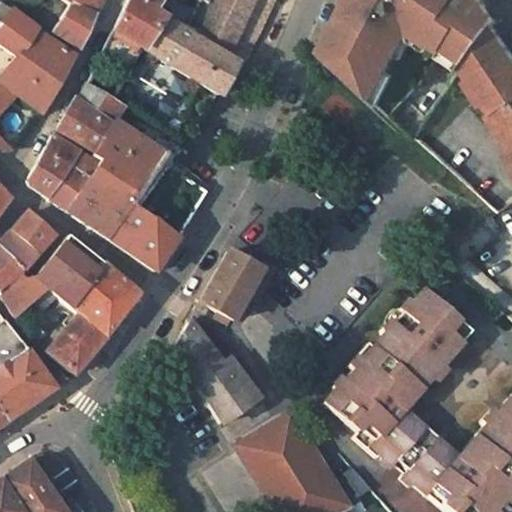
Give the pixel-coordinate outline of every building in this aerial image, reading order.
[(60,0),(70,5),(93,17),(100,0),(60,0)] [(127,0),(111,32),(142,51),(163,20),(153,13),(160,0),(127,0)] [(226,58),(231,49),(254,0),(219,0),(199,42),(226,58)] [(274,0),(254,0),(231,49),(246,57),(248,56),(274,0)] [(468,63),(495,30),(499,24),(482,1),(480,0),(349,0),(347,4),(324,53),(381,103),(418,34),(451,53),(453,54),(455,52),(468,63)] [(0,26),(10,13),(0,5),(0,26)] [(78,48),(93,17),(70,5),(53,31),(78,48)] [(37,34),(10,13),(0,26),(0,49),(14,60),(17,62),(37,34)] [(163,20),(142,51),(179,74),(199,42),(163,20)] [(511,55),(495,30),(468,63),(464,69),(496,117),(511,147),(511,55)] [(126,77),(142,51),(111,32),(97,59),(126,77)] [(17,62),(14,60),(4,71),(0,74),(0,88),(11,98),(36,118),(71,59),(37,34),(17,62)] [(235,63),(226,58),(199,42),(179,74),(217,98),(229,74),(235,63)] [(57,134),(91,156),(113,123),(122,109),(81,84),(72,100),(67,97),(54,121),(62,126),(57,134)] [(0,110),(11,98),(0,88),(0,110)] [(143,122),(134,137),(158,153),(169,160),(178,147),(143,122)] [(125,204),(158,153),(134,137),(113,123),(91,156),(89,160),(93,163),(84,176),(125,204)] [(23,182),(45,200),(77,153),(50,136),(23,182)] [(0,140),(0,160),(3,164),(12,152),(0,140)] [(89,160),(77,153),(45,200),(55,207),(61,211),(84,176),(93,163),(89,160)] [(174,239),(125,204),(84,176),(61,211),(108,243),(151,274),(164,253),(174,239)] [(24,213),(8,232),(36,257),(52,239),(46,233),(24,213)] [(8,232),(0,240),(0,251),(19,274),(24,269),(36,257),(8,232)] [(65,237),(31,279),(44,291),(53,299),(73,317),(100,342),(119,316),(133,296),(113,279),(79,248),(65,237)] [(0,295),(2,294),(0,290),(0,289),(10,281),(19,274),(0,251),(0,295)] [(258,271),(246,264),(225,252),(208,283),(195,305),(229,323),(245,295),(258,271)] [(250,257),(246,264),(258,271),(245,295),(255,300),(271,270),(250,257)] [(44,291),(31,279),(19,292),(6,309),(13,318),(30,304),(44,291)] [(19,292),(31,279),(12,283),(19,292)] [(19,292),(12,283),(10,281),(0,289),(0,290),(2,294),(0,295),(0,300),(6,309),(19,292)] [(443,373),(438,369),(430,362),(438,352),(447,359),(469,334),(446,314),(450,310),(441,302),(438,306),(418,290),(408,301),(404,301),(378,329),(379,334),(369,346),(367,345),(363,345),(354,355),(356,360),(350,360),(344,366),(348,370),(339,379),(346,385),(337,403),(349,422),(345,427),(352,433),(349,437),(373,458),(376,455),(389,466),(420,430),(399,412),(404,407),(428,378),(434,383),(443,373)] [(53,299),(44,291),(30,304),(39,312),(53,299)] [(73,374),(100,342),(73,317),(45,351),(73,374)] [(4,322),(0,324),(0,414),(5,422),(54,390),(24,347),(4,322)] [(225,376),(220,368),(187,326),(177,340),(169,352),(216,426),(248,405),(225,376)] [(443,363),(447,359),(438,352),(430,362),(438,369),(443,363)] [(222,366),(220,368),(225,376),(233,370),(232,368),(222,366)] [(346,385),(339,379),(336,378),(328,386),(329,390),(318,403),(345,427),(349,422),(337,403),(346,385)] [(511,391),(499,405),(508,413),(500,422),(491,414),(486,410),(477,420),(482,425),(462,448),(470,455),(461,466),(453,458),(430,439),(400,475),(443,511),(489,511),(499,502),(505,507),(511,501),(511,391)] [(495,409),(491,414),(500,422),(508,413),(499,405),(495,409)] [(284,418),(235,447),(273,511),(325,511),(336,506),(284,418)] [(430,439),(420,430),(389,466),(400,475),(430,439)] [(470,455),(462,448),(457,453),(453,458),(461,466),(470,455)] [(62,511),(27,460),(0,478),(0,488),(16,511),(62,511)] [(388,511),(443,511),(400,475),(396,478),(377,499),(388,511)] [(16,511),(0,488),(0,511),(16,511)]
